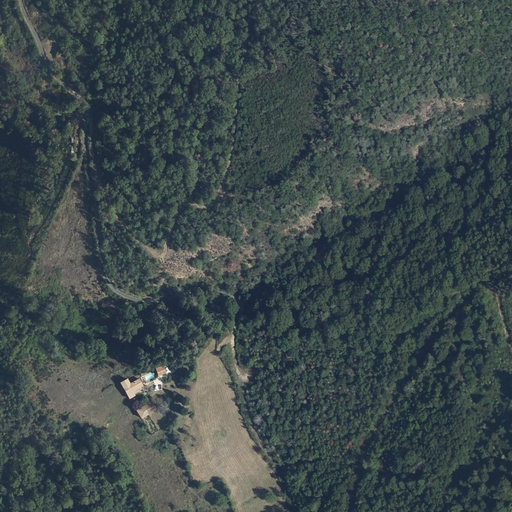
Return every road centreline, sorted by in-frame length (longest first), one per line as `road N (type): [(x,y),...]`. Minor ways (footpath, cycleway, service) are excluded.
road 1 (unclassified): [(20,0),(45,63),(85,99),(109,283),(144,300),(228,293),(244,308),(231,339)]
road 2 (track): [(87,110),(94,160),(119,218),(145,247),(162,249),(181,209),(220,198),(251,0)]
road 3 (track): [(511,341),(493,284),(456,313),(375,433),(348,511)]
road 4 (track): [(298,511),(253,429),(231,339)]
